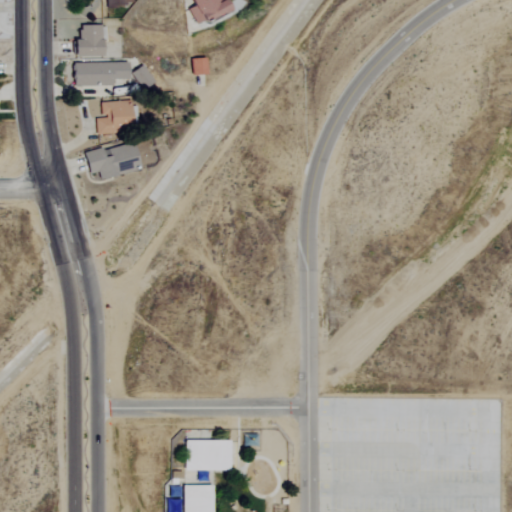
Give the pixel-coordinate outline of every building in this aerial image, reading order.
[(191,25),(226,13),(222,0),(187,0),(190,8),(186,9),(191,25)] [(71,57),(101,58),(101,26),(77,26),(77,41),(71,40),(71,57)] [(189,60),(190,76),(205,76),(204,59),(189,60)] [(126,63),(70,64),(71,87),(110,87),(110,80),(126,80),(126,63)] [(141,91),(153,83),(141,66),(130,74),(141,91)] [(93,118),(94,135),(130,133),(129,101),(97,103),(98,118),(93,118)] [(82,155),(87,175),(95,173),(97,181),(138,170),(130,142),(82,155)] [(184,440),(229,440),(229,470),(184,470),(184,440)] [(182,511),(182,484),(212,485),(212,511),(182,511)]
